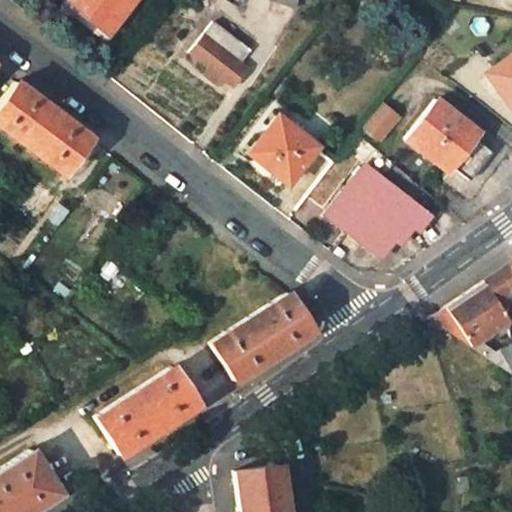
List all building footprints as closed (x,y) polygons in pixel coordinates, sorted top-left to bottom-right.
[(65,0),(72,6),(66,14),(80,25),(82,22),(96,34),(115,9),(119,11),(127,0),(65,0)] [(177,0),(169,11),(192,29),(215,0),(177,0)] [(186,52),(230,87),(244,69),(236,63),(246,50),(210,21),(186,52)] [(511,60),(493,74),(511,100),(511,60)] [(0,95),(0,126),(59,171),(85,136),(11,81),(0,95)] [(402,139),(451,176),(456,170),(467,179),(489,151),(477,141),(481,136),(434,99),(402,139)] [(377,144),(398,118),(379,102),(358,129),(377,144)] [(274,115),(246,151),(285,183),(314,147),(274,115)] [(360,169),(324,214),(371,252),(407,208),(360,169)] [(53,228),(65,211),(53,201),(40,219),(53,228)] [(76,283),(107,227),(91,218),(60,274),(76,283)] [(511,266),(510,263),(481,281),(506,319),(511,271),(511,266)] [(425,318),(466,346),(477,339),(506,319),(481,281),(425,318)] [(205,343),(229,381),(306,331),(284,292),(205,343)] [(492,350),(477,339),(466,346),(500,368),(508,374),(511,370),(509,344),(492,350)] [(92,416),(117,455),(194,404),(170,366),(92,416)] [(231,470),(236,511),(282,511),(275,463),(231,470)] [(0,465),(0,511),(27,511),(32,509),(3,464),(0,465)]
